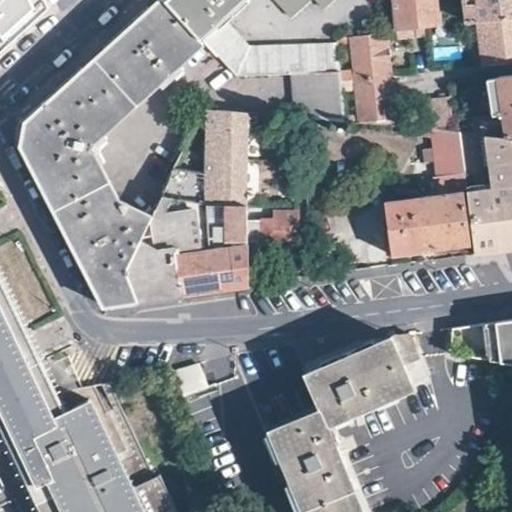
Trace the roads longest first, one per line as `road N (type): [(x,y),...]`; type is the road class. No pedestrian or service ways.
road 1 (residential): [(511,295),(214,335),(97,328),(81,312),(0,147)]
road 2 (tertiary): [(0,95),(104,0)]
